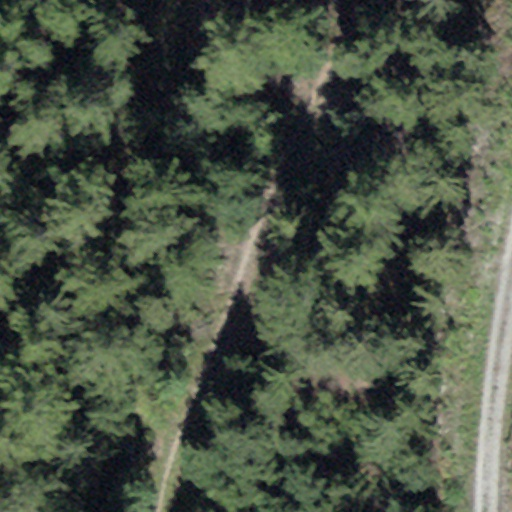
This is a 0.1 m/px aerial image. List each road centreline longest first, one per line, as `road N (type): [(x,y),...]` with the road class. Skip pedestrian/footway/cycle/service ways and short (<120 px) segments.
road 1 (track): [(160,511),(315,93),(361,0)]
road 2 (track): [(478,511),(489,305),(511,235)]
